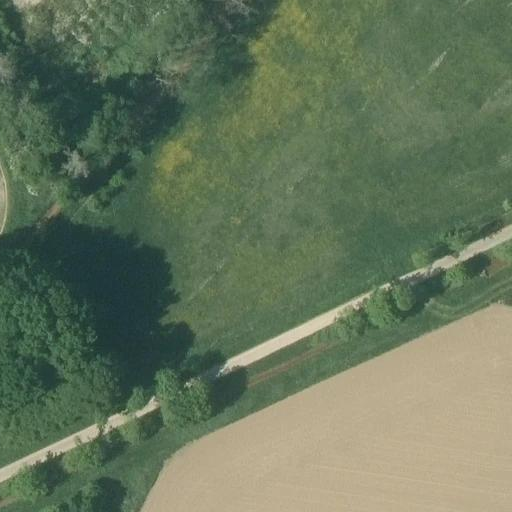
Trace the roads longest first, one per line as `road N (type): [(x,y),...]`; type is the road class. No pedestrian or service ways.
road 1 (unclassified): [(0,479),(511,237)]
road 2 (track): [(248,0),(0,302)]
